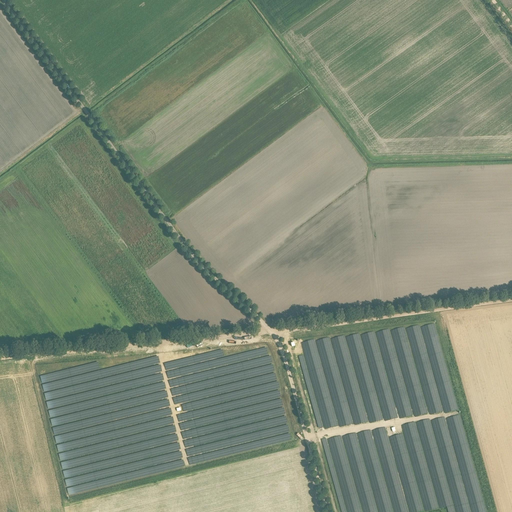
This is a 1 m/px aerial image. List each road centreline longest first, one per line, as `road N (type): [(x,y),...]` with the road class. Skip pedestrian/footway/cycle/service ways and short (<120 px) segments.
road 1 (unclassified): [(328,511),(285,349),(192,250),(4,0)]
road 2 (track): [(0,357),(511,299)]
